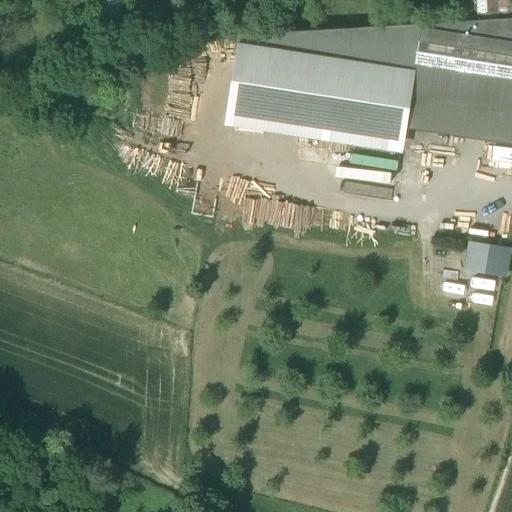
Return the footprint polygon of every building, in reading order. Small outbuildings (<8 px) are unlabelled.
[(96,0),(98,21),(124,20),(123,0),(96,0)] [(475,0),(476,18),(501,17),(500,0),(475,0)] [(511,18),(421,24),(233,47),(224,100),(511,144),(511,18)] [(339,172),(338,189),(392,194),(393,177),(339,172)] [(504,276),(508,253),(499,252),(499,248),(480,245),(481,238),(464,235),(459,266),(467,268),(466,270),(504,276)]
